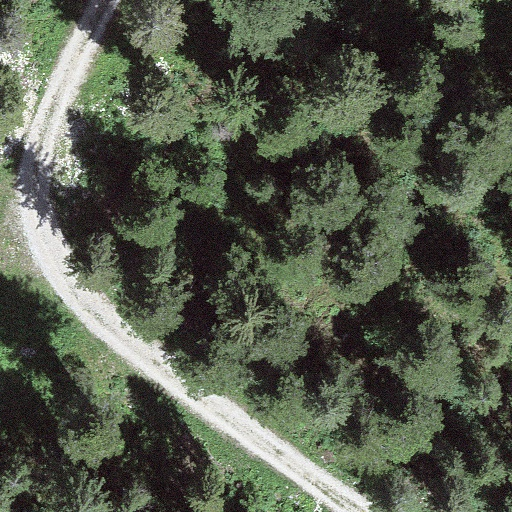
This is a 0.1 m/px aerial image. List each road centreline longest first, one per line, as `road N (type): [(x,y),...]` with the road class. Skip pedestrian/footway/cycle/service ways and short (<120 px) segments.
road 1 (track): [(0,265),(5,282),(304,511)]
road 2 (track): [(37,0),(0,160)]
